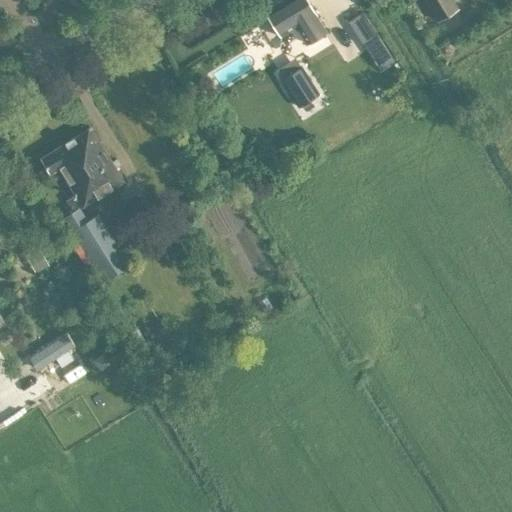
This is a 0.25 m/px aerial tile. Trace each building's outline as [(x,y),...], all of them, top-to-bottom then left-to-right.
[(306,0),(280,0),(264,10),(281,37),(297,27),(308,44),(327,32),(306,0)] [(452,0),(425,0),(437,20),(457,8),(452,0)] [(362,11),(347,21),(362,43),(377,34),(362,11)] [(301,66),(282,79),(281,79),(299,108),(319,94),(301,66)] [(40,157),(50,175),(58,169),(74,194),(65,199),(72,210),(63,215),(103,280),(131,263),(99,214),(87,221),(79,209),(124,181),(90,127),(40,157)] [(27,258),(35,271),(48,264),(40,250),(27,258)] [(0,330),(8,325),(0,312),(0,330)] [(137,330),(126,336),(138,354),(148,348),(137,330)] [(91,360),(98,370),(107,364),(101,354),(92,359),(91,360)]
